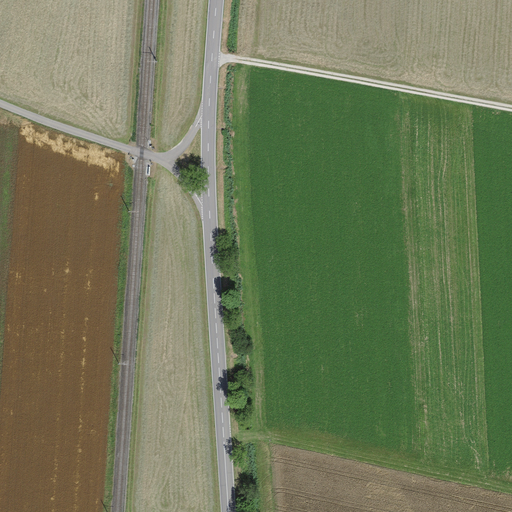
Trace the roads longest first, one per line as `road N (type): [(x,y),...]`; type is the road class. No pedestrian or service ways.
road 1 (track): [(212,57),(511,107)]
road 2 (secondary): [(209,217),(228,511)]
road 3 (unclassified): [(0,102),(163,159)]
